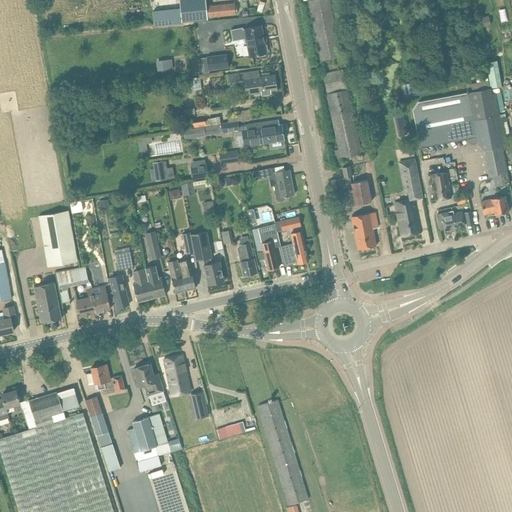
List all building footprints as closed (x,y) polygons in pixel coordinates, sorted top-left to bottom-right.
[(205,0),(179,0),(182,21),(211,19),(211,16),(235,14),(234,4),(207,7),(206,7),(205,0)] [(329,0),(312,0),(309,1),(321,60),(341,56),(329,0)] [(144,13),(157,13),(157,5),(144,6),(144,13)] [(487,17),(479,19),(481,27),(489,25),(487,17)] [(258,57),(264,56),(264,53),(265,53),(265,51),(268,51),(266,44),(264,45),(260,25),(245,28),(245,29),(243,29),(242,27),(231,30),(233,41),(244,39),(245,43),(247,43),(250,56),(257,54),(258,57)] [(229,68),(227,53),(207,56),(207,57),(209,71),(229,68)] [(502,83),(499,57),(488,58),(491,84),(502,83)] [(156,61),(158,71),(172,69),(171,59),(156,61)] [(343,70),(323,74),(327,93),(347,88),(343,70)] [(275,75),(260,77),(259,71),(227,75),(229,85),(231,85),(232,92),(239,91),(237,83),(245,82),(247,95),(261,93),(261,95),(271,93),(270,91),(277,90),(275,75)] [(193,78),(194,90),(202,90),(200,78),(199,78),(199,77),(193,78)] [(440,77),(401,85),(404,98),(443,90),(440,77)] [(470,91),(488,87),(487,81),(469,85),(470,91)] [(505,146),(499,117),(495,94),(501,92),(500,86),(419,102),(413,110),(420,148),(467,139),(467,140),(472,144),(477,143),(478,144),(484,151),(489,176),(493,175),(495,186),(509,184),(502,147),(505,146)] [(340,158),(350,156),(361,154),(347,90),(326,94),(338,145),(332,147),(335,159),(340,158)] [(228,116),(229,122),(239,121),(252,119),(251,110),(238,112),(239,114),(228,116)] [(405,114),(397,115),(398,134),(405,133),(405,114)] [(239,121),(229,122),(185,129),(186,138),(235,131),(235,136),(243,135),(245,146),(270,142),(268,126),(266,126),(265,122),(267,122),(248,124),(249,128),(240,130),(239,121)] [(272,121),(267,122),(265,122),(266,126),(268,126),(270,142),(284,140),(282,124),(273,125),(272,121)] [(218,153),(220,165),(238,162),(236,150),(218,153)] [(420,233),(414,199),(423,197),(415,159),(399,162),(405,194),(409,193),(410,200),(395,203),(401,236),(420,233)] [(173,166),(166,167),(166,161),(150,161),(151,180),(174,179),(173,166)] [(207,164),(191,167),(193,179),(209,177),(207,164)] [(344,178),(350,176),(352,176),(350,166),(342,167),(344,178)] [(289,170),(275,172),(274,167),(256,171),(257,179),(269,177),(271,186),(274,186),(277,199),(278,200),(279,201),(280,202),(281,202),(283,201),(284,200),(284,199),(284,198),(284,197),(287,197),(287,196),(294,194),(293,186),(291,187),(291,184),(292,183),(289,170)] [(451,198),(449,188),(447,173),(430,175),(434,200),(451,198)] [(221,178),(223,186),(231,185),(230,177),(221,178)] [(209,179),(182,184),(183,191),(211,187),(209,179)] [(367,180),(355,182),(352,183),(352,187),(355,205),(371,201),(367,180)] [(180,189),(168,191),(170,200),(181,197),(180,189)] [(458,205),(468,203),(470,203),(468,194),(456,197),(458,205)] [(123,196),(122,204),(129,205),(131,197),(123,196)] [(491,199),(480,202),(483,214),(494,212),(495,215),(508,212),(505,196),(491,199)] [(108,199),(99,201),(101,210),(110,209),(108,199)] [(81,200),(72,202),(71,202),(73,213),(83,211),(81,200)] [(213,201),(203,203),(206,215),(216,213),(213,201)] [(257,222),(253,209),(246,211),(250,224),(257,222)] [(76,262),(78,262),(69,211),(39,216),(48,267),(76,262)] [(441,216),(437,217),(440,231),(445,230),(445,231),(465,226),(462,212),(454,214),(453,211),(441,213),(441,216)] [(464,213),(465,216),(467,226),(473,224),(470,211),(464,213)] [(375,212),(352,216),(358,249),(376,246),(372,228),(378,227),(375,212)] [(275,222),(275,224),(277,231),(300,225),(298,217),(275,222)] [(277,231),(275,224),(258,228),(263,251),(257,252),(259,260),(265,258),(268,270),(279,268),(273,244),(280,242),(277,231)] [(145,233),(152,259),(161,257),(154,230),(145,233)] [(229,230),(221,231),(223,243),(231,242),(229,230)] [(191,235),(193,252),(195,261),(202,259),(204,265),(206,275),(208,285),(224,281),(222,271),(219,262),(212,263),(210,258),(212,257),(206,231),(191,235)] [(293,243),(279,247),(281,252),(283,262),(289,260),(290,264),(297,262),(297,264),(309,261),(301,231),(290,234),(293,243)] [(193,252),(191,235),(191,232),(183,234),(186,254),(193,252)] [(237,248),(238,252),(240,261),(243,276),(257,273),(249,237),(240,239),(242,244),(239,245),(237,248)] [(0,249),(0,300),(12,299),(4,249),(0,249)] [(131,251),(123,252),(126,269),(134,267),(131,251)] [(119,270),(126,269),(123,252),(116,253),(119,270)] [(181,275),(182,275),(178,259),(168,262),(175,293),(186,290),(184,282),(183,283),(181,275)] [(182,275),(181,275),(183,283),(184,282),(186,290),(195,288),(188,259),(179,262),(182,275)] [(156,265),(145,268),(148,280),(152,298),(165,295),(161,276),(159,276),(156,265)] [(90,283),(86,267),(56,272),(60,291),(68,290),(68,287),(86,283),(88,288),(92,288),(92,285),(90,283)] [(138,302),(152,298),(148,280),(147,281),(144,269),(133,272),(135,282),(133,283),(138,302)] [(129,305),(126,295),(121,276),(110,279),(113,292),(110,293),(112,301),(115,300),(117,308),(129,305)] [(54,282),(34,286),(39,313),(41,323),(61,319),(54,285),(54,282)] [(105,285),(91,288),(94,303),(93,304),(95,312),(110,309),(105,285)] [(79,316),(95,312),(93,304),(94,303),(91,288),(87,289),(89,296),(76,299),(79,316)] [(15,317),(13,307),(13,306),(4,308),(6,318),(0,319),(0,334),(13,331),(10,318),(15,317)] [(190,394),(184,365),(182,355),(164,359),(171,397),(190,394)] [(164,391),(163,389),(158,373),(153,375),(149,363),(134,368),(139,386),(142,385),(146,397),(164,391)] [(125,389),(122,379),(121,375),(112,377),(113,379),(110,380),(107,364),(91,368),(96,390),(101,389),(102,393),(103,394),(125,389)] [(34,420),(51,415),(63,411),(57,391),(29,400),(28,400),(20,402),(16,390),(1,395),(3,399),(0,400),(0,420),(9,418),(7,411),(8,411),(7,408),(13,406),(14,409),(15,411),(30,407),(32,411),(34,420)] [(202,392),(190,395),(193,407),(205,404),(202,392)] [(85,400),(101,447),(112,443),(96,396),(85,400)] [(308,500),(280,410),(277,400),(258,406),(288,506),(308,500)] [(54,422),(36,427),(0,438),(0,449),(19,511),(114,511),(84,412),(54,422)] [(160,414),(148,417),(132,422),(134,428),(127,430),(140,472),(161,465),(160,462),(162,461),(161,457),(159,457),(156,446),(168,443),(160,414)] [(36,427),(54,422),(51,415),(34,420),(36,427)] [(243,423),(216,431),(220,442),(246,434),(243,423)] [(179,438),(168,441),(172,452),(182,449),(179,438)] [(112,443),(101,447),(109,471),(120,468),(112,443)]
